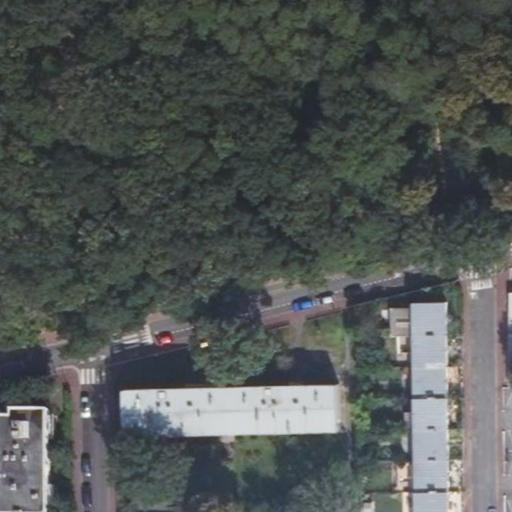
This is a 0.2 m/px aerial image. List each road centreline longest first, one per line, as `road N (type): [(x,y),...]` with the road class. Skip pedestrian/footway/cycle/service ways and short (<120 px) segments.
road 1 (residential): [(477,255),(91,351)]
road 2 (residential): [(483,511),(477,255)]
road 3 (residential): [(91,351),(95,511)]
